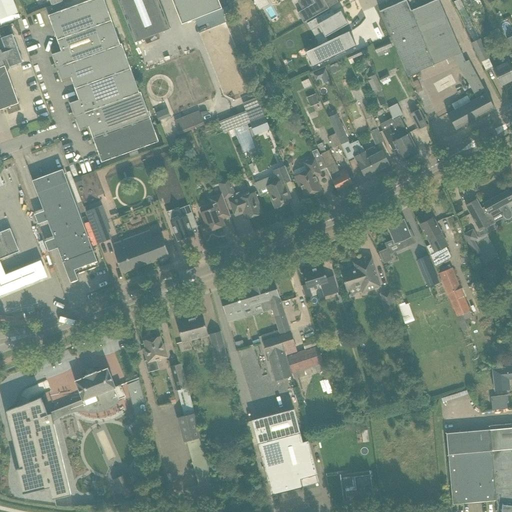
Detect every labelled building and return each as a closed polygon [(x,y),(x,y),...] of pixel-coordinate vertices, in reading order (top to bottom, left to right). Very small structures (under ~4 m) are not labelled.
[(0,0),(0,19),(18,13),(12,0),(0,0)] [(89,0),(48,15),(57,39),(111,20),(103,0),(89,0)] [(170,28),(158,0),(117,0),(134,42),(170,28)] [(171,0),(181,24),(221,8),(218,0),(171,0)] [(253,0),(254,0),(259,10),(264,7),(260,1),(262,0),(253,0)] [(303,23),(329,8),(323,0),(312,0),(314,3),(297,13),(303,23)] [(406,1),(380,12),(407,76),(453,56),(476,98),(447,114),(456,130),(494,108),(469,62),(466,64),(438,0),(431,0),(410,9),(406,1)] [(460,0),(456,0),(454,2),(458,10),(464,7),(460,0)] [(331,9),(307,23),(311,30),(319,26),(325,37),(346,25),(340,13),(335,16),(331,9)] [(376,42),(387,37),(376,10),(358,17),(365,34),(371,31),(376,42)] [(52,54),(56,68),(120,44),(111,20),(57,39),(61,51),(52,54)] [(306,52),(313,66),(356,45),(349,31),(306,52)] [(0,109),(6,108),(7,111),(18,108),(3,67),(8,65),(9,67),(23,62),(12,33),(0,37),(5,50),(1,52),(0,49),(0,48),(0,109)] [(489,59),(479,40),(472,43),(482,63),(489,59)] [(71,77),(75,88),(130,68),(121,43),(120,44),(56,68),(61,81),(71,77)] [(511,79),(511,69),(504,54),(497,57),(501,65),(498,67),(493,69),(500,85),(511,79)] [(69,103),(74,116),(139,93),(139,92),(130,68),(75,88),(79,100),(69,103)] [(325,69),(313,74),(316,80),(328,75),(325,69)] [(367,78),(380,106),(387,103),(381,90),(382,89),(374,72),(368,75),(369,77),(367,78)] [(378,130),(371,112),(370,112),(360,87),(352,90),(364,120),(364,119),(376,145),(383,141),(377,130),(378,130)] [(88,126),(92,137),(149,117),(140,92),(139,92),(139,93),(74,116),(79,129),(88,126)] [(309,105),(319,101),(316,93),(306,97),(309,105)] [(250,122),(249,122),(255,135),(270,129),(265,116),(264,116),(257,98),(243,104),(250,122)] [(388,109),(393,120),(395,125),(381,132),(388,145),(389,145),(391,150),(393,150),(396,149),(401,158),(416,150),(400,120),(399,117),(402,115),(397,104),(388,109)] [(410,114),(418,130),(426,126),(418,110),(410,114)] [(175,122),(180,135),(204,125),(198,112),(175,122)] [(327,118),(335,134),(336,134),(342,145),(348,142),(335,114),(327,118)] [(149,117),(92,137),(101,162),(158,141),(149,117)] [(336,134),(335,134),(329,137),(334,149),(342,145),(336,134)] [(322,143),(317,145),(321,155),(320,157),(320,158),(325,168),(332,181),(337,190),(352,183),(348,174),(346,169),(340,172),(339,173),(329,151),(326,152),(322,143)] [(368,157),(365,151),(364,152),(361,145),(354,149),(357,155),(354,157),(364,177),(374,172),(367,157),(368,157)] [(369,150),(365,151),(368,157),(367,157),(374,172),(389,164),(382,150),(377,153),(375,147),(369,150)] [(320,158),(320,157),(317,150),(312,152),(314,158),(304,162),(308,171),(294,176),(298,186),(300,186),(304,196),(321,189),(315,174),(320,171),(315,160),(320,158)] [(264,181),(266,186),(275,208),(292,201),(289,196),(286,186),(284,183),(291,180),(285,165),(273,170),(275,176),(273,176),(265,179),(264,181)] [(32,180),(70,283),(78,280),(76,274),(99,266),(63,169),(32,180)] [(80,176),(74,179),(76,186),(83,183),(80,176)] [(224,181),(218,183),(221,191),(227,189),(224,181)] [(485,207),(481,209),(476,199),(465,205),(480,232),(504,219),(505,220),(507,220),(510,219),(511,218),(511,216),(511,215),(511,213),(511,212),(511,190),(510,192),(508,190),(483,203),(485,207)] [(246,192),(228,199),(229,202),(231,207),(235,216),(243,213),(244,216),(246,220),(248,219),(262,213),(259,204),(255,193),(250,195),(247,196),(246,192)] [(229,216),(230,216),(228,209),(226,207),(224,199),(221,193),(208,198),(212,208),(200,212),(204,222),(200,224),(204,233),(208,232),(209,234),(216,231),(215,229),(225,225),(222,219),(229,216)] [(182,218),(171,222),(178,241),(193,235),(187,219),(193,217),(189,205),(178,209),(182,218)] [(110,239),(98,207),(86,211),(98,244),(110,239)] [(432,218),(420,224),(425,233),(430,244),(426,246),(430,255),(434,266),(450,258),(445,247),(447,246),(440,233),(437,227),(432,218)] [(406,245),(406,246),(412,243),(410,238),(412,237),(411,235),(404,219),(386,226),(393,243),(394,244),(397,243),(399,248),(406,245)] [(0,232),(0,258),(19,251),(9,229),(0,232)] [(477,239),(472,230),(463,235),(468,243),(474,255),(480,252),(474,240),(477,239)] [(169,256),(161,235),(152,238),(149,231),(134,237),(137,244),(114,252),(122,273),(169,256)] [(387,248),(378,252),(383,264),(392,260),(387,248)] [(428,255),(416,260),(428,287),(439,283),(428,255)] [(354,263),(356,269),(342,274),(347,290),(349,297),(353,296),(356,293),(362,291),(362,293),(374,289),(374,288),(380,286),(373,261),(371,258),(354,263)] [(4,274),(0,264),(0,295),(46,276),(39,259),(4,274)] [(301,286),(304,295),(305,298),(311,296),(308,288),(321,284),(325,296),(337,292),(333,277),(326,279),(322,266),(302,272),(306,284),(301,286)] [(451,268),(439,273),(447,294),(457,316),(469,311),(460,289),(451,268)] [(264,284),(272,309),(273,309),(280,334),(290,331),(274,281),(264,284)] [(272,309),(264,284),(264,283),(250,288),(237,292),(242,309),(260,304),(263,312),(272,309)] [(379,293),(385,313),(386,314),(396,311),(390,290),(379,293)] [(244,314),(242,309),(237,292),(220,297),(225,314),(226,314),(227,320),(244,314)] [(397,303),(403,319),(412,316),(408,304),(406,304),(405,301),(397,303)] [(457,316),(456,317),(462,331),(468,329),(464,320),(472,316),(470,311),(469,311),(457,316)] [(177,322),(182,342),(208,335),(202,315),(177,322)] [(229,366),(220,331),(209,334),(218,369),(229,366)] [(291,333),(280,337),(293,376),(292,377),(293,379),(305,375),(303,370),(311,368),(312,373),(324,370),(317,346),(297,353),(291,333)] [(293,376),(280,337),(280,336),(263,341),(276,381),(292,377),(293,376)] [(167,358),(164,348),(162,348),(159,337),(144,341),(146,348),(144,349),(150,370),(158,368),(156,361),(167,358)] [(318,340),(321,351),(328,349),(325,338),(318,340)] [(302,343),(304,349),(316,345),(314,339),(302,343)] [(241,340),(235,342),(237,348),(243,347),(241,340)] [(171,367),(177,390),(180,401),(184,416),(178,418),(182,432),(184,442),(187,441),(200,438),(197,428),(186,387),(180,365),(179,365),(171,367)] [(511,365),(505,366),(505,367),(492,369),(495,391),(510,389),(508,379),(511,378),(511,365)] [(71,497),(53,422),(56,419),(59,417),(62,416),(66,414),(69,413),(73,412),(76,412),(79,411),(83,412),(86,412),(89,413),(93,413),(96,412),(99,412),(103,411),(107,410),(110,408),(113,406),(118,402),(119,401),(119,399),(125,396),(121,385),(115,387),(107,368),(96,372),(96,371),(86,375),(86,376),(75,381),(82,399),(47,413),(40,397),(6,411),(20,468),(16,469),(22,494),(50,487),(53,498),(60,497),(61,500),(71,497)] [(138,377),(127,382),(128,384),(127,385),(130,397),(134,411),(138,410),(139,415),(148,412),(138,377)] [(490,397),(492,410),(509,408),(507,395),(490,397)] [(293,409),(251,420),(255,437),(271,496),(303,487),(301,479),(312,476),(317,475),(308,440),(302,442),(293,409)] [(496,500),(496,511),(511,511),(511,427),(511,428),(511,424),(490,426),(490,430),(446,434),(452,504),(496,500)] [(126,474),(113,480),(118,491),(122,490),(126,497),(134,493),(130,486),(131,486),(126,474)] [(374,500),(370,474),(343,478),(347,504),(374,500)]
